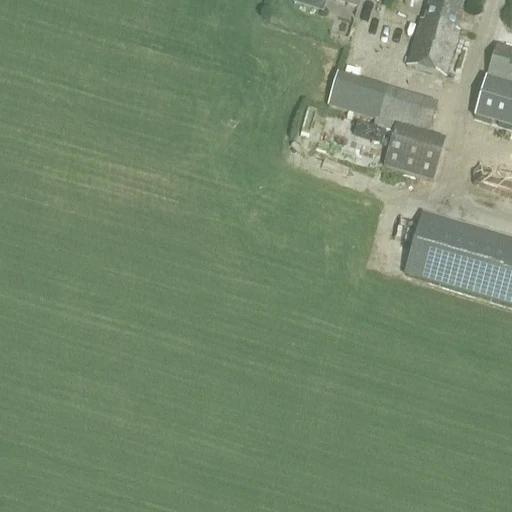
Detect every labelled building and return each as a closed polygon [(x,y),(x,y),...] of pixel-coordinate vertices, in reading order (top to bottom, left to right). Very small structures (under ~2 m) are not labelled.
[(335,0),(335,3),(358,9),(360,0),(335,0)] [(430,0),(424,24),(420,23),(406,70),(445,81),(458,35),(454,33),(464,2),(457,0),(430,0)] [(381,8),(367,54),(394,62),(408,16),(381,8)] [(511,51),(496,46),(487,77),(511,84),(511,51)] [(387,90),(388,85),(343,74),(334,106),(432,131),(439,103),(387,90)] [(511,88),(485,80),(473,120),(511,131),(511,88)] [(433,183),(445,143),(396,128),(384,169),(410,176),(407,187),(419,190),(421,180),(433,183)] [(486,179),(484,189),(504,193),(506,183),(486,179)] [(511,244),(422,218),(404,277),(511,309),(511,244)]
